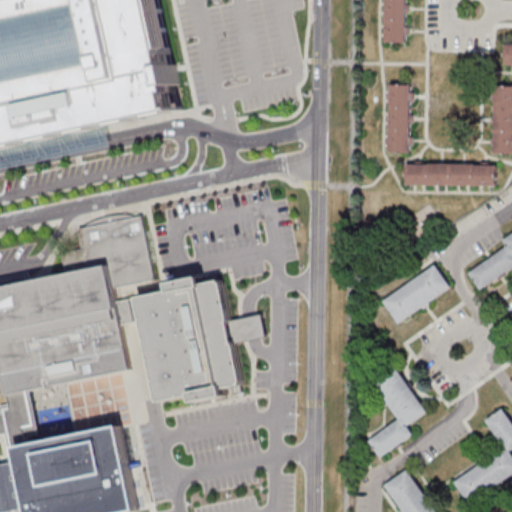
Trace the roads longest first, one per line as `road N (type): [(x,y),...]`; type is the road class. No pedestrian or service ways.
road 1 (residential): [(321,158),(315,511)]
road 2 (residential): [(321,125),(251,143),(182,127),(0,166)]
road 3 (residential): [(0,225),(321,158)]
road 4 (residential): [(322,0),(321,125)]
